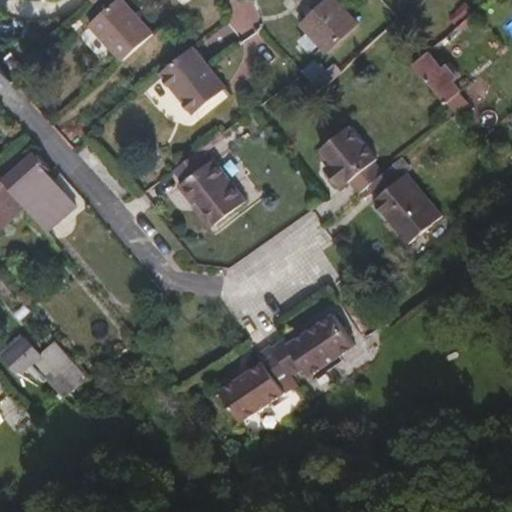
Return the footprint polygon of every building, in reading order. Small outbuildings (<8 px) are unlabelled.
[(153,34),(123,0),(117,0),(89,25),(122,62),(153,34)] [(327,53),(347,34),(358,24),(336,0),(329,0),(301,26),(309,34),(301,43),(310,52),(318,44),(327,53)] [(459,29),(476,16),(466,3),(449,16),(459,29)] [(226,91),(211,74),(192,50),(161,76),(183,104),(194,117),(226,91)] [(454,83),(458,79),(446,65),(442,68),(429,52),(414,65),(448,105),(462,91),(454,83)] [(333,81),(315,61),(302,73),(303,74),(321,93),(333,81)] [(0,68),(0,95),(13,84),(12,81),(7,76),(0,68)] [(384,174),(375,163),(377,161),(349,128),(322,150),(333,162),(326,169),(344,189),(351,183),(360,194),(370,186),(384,174)] [(247,202),(215,160),(209,164),(200,152),(175,172),(183,183),(179,187),(182,191),(194,207),(198,204),(216,227),(247,202)] [(59,200),(38,175),(46,167),(35,154),(4,181),(7,184),(33,216),(49,232),(77,208),(65,194),(59,200)] [(442,217),(407,175),(404,178),(394,166),(384,174),(370,186),(379,197),(374,202),(409,245),(442,217)] [(310,377),(355,346),(334,314),(289,345),(286,341),(273,349),(292,378),(294,375),(304,369),(310,377)] [(19,377),(42,357),(26,339),(3,359),(19,377)] [(90,379),(69,355),(57,342),(44,354),(57,369),(47,378),(65,399),(90,379)] [(292,378),(273,349),(271,347),(259,355),(264,363),(220,392),(242,424),(285,394),(282,390),(294,382),(292,378)]
